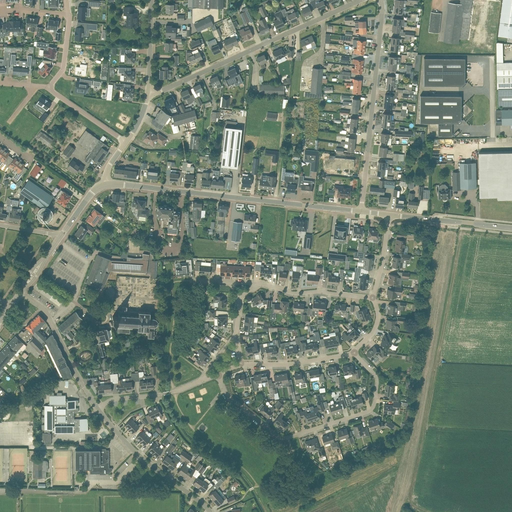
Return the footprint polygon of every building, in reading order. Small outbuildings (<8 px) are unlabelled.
[(58,6),(58,0),(48,0),(48,6),(52,6),(52,9),(57,9),(57,6),(58,6)] [(188,0),(188,7),(223,8),(223,0),(188,0)] [(314,0),(315,1),(314,1),(318,10),(326,6),(322,0),(314,0)] [(444,42),(459,43),(459,39),(467,40),(472,0),(460,0),(460,4),(449,3),(444,42)] [(495,55),(501,0),(477,0),(470,55),(495,55)] [(511,0),(503,0),(499,36),(511,37),(511,0)] [(173,4),(166,4),(166,12),(173,12),(173,10),(177,10),(178,3),(173,3),(173,4)] [(300,7),(304,16),(312,13),(309,7),(308,7),(307,4),(303,5),(300,7)] [(78,6),(77,18),(85,19),(86,7),(78,6)] [(258,8),(262,17),(267,15),(263,6),(258,8)] [(396,6),(394,6),(394,12),(397,13),(396,14),(403,15),(403,10),(402,10),(402,7),(396,6)] [(128,15),(128,26),(137,27),(137,21),(136,21),(136,13),(133,13),(133,7),(124,7),(124,15),(128,15)] [(245,11),(248,9),(247,7),(241,9),(243,12),(240,13),(244,23),(250,21),(245,11)] [(285,8),(281,10),(284,17),(287,15),(291,22),(298,19),(295,12),(293,8),(286,11),(285,8)] [(284,17),(281,10),(275,13),(278,19),(274,21),(277,28),(284,25),(283,22),(286,21),(284,17)] [(429,32),(439,33),(441,14),(431,13),(429,32)] [(26,26),(31,27),(31,31),(35,31),(37,31),(37,36),(41,36),(42,27),(38,27),(37,27),(38,18),(27,17),(26,26)] [(194,24),(198,31),(213,24),(210,17),(194,24)] [(227,20),(232,31),(236,29),(231,18),(227,20)] [(261,25),(258,27),(262,34),(270,30),(267,23),(266,23),(264,18),(259,20),(261,25)] [(16,20),(13,21),(13,31),(17,31),(17,34),(18,35),(23,35),(23,31),(23,23),(20,24),(20,21),(16,21),(16,20)] [(54,29),(53,35),(56,36),(55,40),(60,40),(61,32),(57,32),(57,29),(58,29),(59,21),(48,20),(48,23),(46,23),(45,29),(50,29),(54,29)] [(13,31),(13,21),(10,21),(10,22),(6,22),(6,24),(3,24),(3,35),(8,35),(9,34),(9,31),(13,31)] [(75,32),(75,36),(75,40),(83,41),(83,33),(84,33),(85,29),(96,30),(97,24),(81,23),(81,28),(76,27),(76,32),(75,32)] [(211,26),(216,38),(219,36),(215,24),(211,26)] [(166,36),(171,36),(171,40),(181,40),(181,36),(175,36),(175,32),(180,32),(180,28),(175,28),(175,26),(168,26),(168,29),(167,29),(166,36)] [(253,36),(249,26),(239,31),(244,40),(248,39),(248,38),(250,37),(250,38),(253,36)] [(224,41),(227,48),(227,47),(234,44),(234,45),(238,43),(235,36),(224,41)] [(300,41),(304,49),(315,44),(311,36),(307,38),(308,39),(301,42),(300,41)] [(190,44),(192,49),(202,45),(201,44),(204,43),(202,38),(199,39),(199,40),(190,44)] [(56,50),(56,47),(48,46),(48,47),(45,46),(45,43),(37,41),(36,47),(44,48),(44,50),(43,56),(47,56),(47,57),(50,58),(50,59),(54,60),(54,58),(55,58),(55,53),(56,53),(57,50),(56,50)] [(208,45),(210,49),(211,48),(214,54),(221,51),(218,45),(216,41),(208,45)] [(176,43),(172,43),(165,43),(165,50),(172,51),(172,47),(176,47),(176,43)] [(272,52),(275,57),(276,60),(288,54),(288,57),(293,57),(294,49),(289,48),(289,50),(283,52),(282,48),(272,52)] [(125,62),(134,63),(134,65),(134,53),(126,53),(126,49),(121,49),(121,55),(125,55),(125,62)] [(4,51),(3,64),(0,64),(0,72),(1,73),(4,73),(5,67),(9,68),(10,52),(4,51)] [(190,60),(192,64),(196,62),(195,61),(202,58),(202,59),(202,58),(199,51),(192,53),(191,52),(187,52),(186,59),(187,61),(190,60)] [(16,75),(20,75),(21,64),(15,63),(16,54),(11,54),(10,67),(13,67),(13,74),(17,74),(16,75)] [(267,61),(266,59),(264,54),(257,58),(262,69),(266,67),(263,63),(267,61)] [(27,64),(21,64),(20,75),(23,75),(27,75),(28,68),(31,68),(32,56),(27,55),(27,64)] [(424,85),(462,85),(465,82),(465,58),(424,58),(424,85)] [(38,72),(42,75),(41,75),(43,77),(44,76),(45,77),(47,74),(49,71),(51,68),(48,65),(49,65),(50,65),(51,61),(44,60),(42,61),(45,64),(38,72)] [(511,62),(497,63),(498,89),(511,88),(511,62)] [(76,66),(75,74),(86,75),(87,64),(80,64),(80,67),(76,66)] [(162,70),(160,70),(160,78),(167,78),(167,75),(171,75),(171,71),(167,71),(167,67),(162,66),(162,70)] [(125,71),(126,68),(119,67),(119,73),(124,73),(124,81),(133,81),(133,83),(134,71),(125,71)] [(323,72),(323,68),(312,67),(310,93),(321,94),(323,72)] [(225,79),(228,86),(237,82),(235,76),(238,74),(235,68),(227,71),(230,77),(225,79)] [(387,75),(387,82),(397,83),(398,83),(399,73),(395,73),(395,76),(387,75)] [(210,79),(213,85),(216,84),(218,88),(222,86),(217,76),(210,79)] [(76,81),(76,87),(77,87),(76,92),(84,93),(85,88),(87,88),(87,85),(91,85),(92,80),(86,79),(85,82),(76,81)] [(115,83),(114,88),(123,89),(123,97),(125,97),(125,99),(132,100),(133,89),(125,88),(125,84),(115,83)] [(202,90),(202,89),(200,84),(193,87),(196,93),(200,91),(200,96),(203,96),(202,90)] [(259,95),(284,96),(285,86),(259,85),(259,95)] [(361,86),(346,85),(346,87),(351,88),(350,89),(353,89),(352,93),(360,93),(361,86)] [(511,88),(498,89),(498,106),(511,105),(511,88)] [(180,93),(183,99),(186,98),(189,104),(192,102),(192,101),(195,99),(193,94),(190,95),(188,89),(180,93)] [(385,94),(385,101),(392,102),(394,102),(394,98),(396,98),(397,97),(398,93),(389,92),(389,95),(385,94)] [(420,95),(420,123),(438,123),(438,136),(452,136),(452,123),(458,123),(461,120),(461,96),(420,95)] [(41,96),(36,104),(42,108),(40,111),(43,113),(40,118),(44,121),(49,115),(45,112),(51,103),(48,101),(48,100),(46,99),(45,99),(41,96)] [(221,106),(228,107),(229,97),(222,96),(221,106)] [(171,98),(164,101),(166,104),(168,110),(176,106),(171,98)] [(359,106),(345,105),(345,108),(352,108),(351,112),(358,113),(359,106)] [(152,123),(161,129),(170,115),(162,109),(159,112),(158,112),(156,115),(157,116),(155,119),(154,119),(151,122),(152,123)] [(171,116),(174,126),(197,119),(195,109),(186,112),(182,113),(171,116)] [(511,109),(502,110),(502,125),(511,124),(511,109)] [(383,120),(382,126),(387,127),(386,130),(393,131),(394,125),(390,124),(390,121),(383,120)] [(241,128),(236,128),(236,122),(225,121),(220,166),(237,168),(241,128)] [(347,124),(343,124),(343,126),(347,127),(350,128),(349,131),(356,132),(357,125),(350,125),(347,124)] [(48,146),(53,140),(41,130),(36,137),(48,146)] [(146,132),(142,137),(144,138),(143,140),(147,143),(148,142),(153,146),(156,141),(162,145),(167,139),(158,133),(157,134),(156,136),(149,131),(147,133),(146,132)] [(380,141),(388,142),(388,139),(391,139),(392,134),(388,134),(381,133),(380,141)] [(189,148),(198,149),(200,136),(190,135),(189,148)] [(100,140),(91,151),(84,161),(89,164),(92,159),(99,164),(108,151),(103,148),(104,147),(107,149),(109,147),(100,140)] [(354,145),(341,144),(341,146),(344,146),(344,147),(347,147),(347,151),(354,152),(354,145)] [(63,153),(69,157),(75,149),(69,145),(63,153)] [(386,149),(387,147),(380,147),(379,155),(386,156),(386,153),(390,154),(391,150),(386,149)] [(0,165),(0,167),(2,169),(11,157),(8,155),(9,153),(5,150),(0,155),(0,159),(3,161),(2,163),(0,165)] [(265,150),(265,155),(273,155),(272,161),(277,162),(278,152),(265,150)] [(305,151),(304,162),(311,162),(318,163),(319,152),(305,151)] [(511,151),(479,153),(480,197),(498,197),(498,199),(511,198),(511,151)] [(325,159),(324,167),(338,169),(340,169),(341,166),(343,166),(343,167),(353,168),(354,160),(355,160),(343,159),(343,155),(335,154),(335,156),(329,155),(329,154),(325,153),(324,159),(325,159)] [(393,160),(397,161),(398,161),(404,161),(405,154),(399,154),(399,153),(393,153),(393,160)] [(9,166),(14,169),(20,161),(15,158),(14,159),(11,157),(2,169),(5,171),(8,167),(9,166)] [(67,167),(75,173),(76,171),(80,173),(84,167),(77,161),(76,163),(73,160),(67,167)] [(20,161),(14,169),(18,172),(18,174),(14,178),(18,181),(27,169),(24,166),(25,165),(20,161)] [(378,161),(377,168),(385,169),(388,170),(392,170),(392,167),(388,166),(386,166),(386,162),(378,161)] [(185,170),(185,172),(182,171),(181,177),(185,177),(185,181),(193,182),(194,167),(187,166),(188,162),(183,162),(182,169),(185,170)] [(460,163),(460,171),(461,188),(477,188),(476,162),(460,163)] [(34,175),(40,166),(36,163),(30,172),(34,175)] [(147,177),(157,178),(158,171),(154,171),(154,166),(150,165),(150,170),(148,170),(147,177)] [(114,176),(136,179),(137,168),(125,167),(125,168),(115,167),(114,176)] [(170,171),(169,180),(177,180),(178,177),(179,177),(180,170),(176,170),(171,170),(171,171),(170,171)] [(461,188),(460,171),(453,172),(453,190),(461,190),(461,188)] [(209,176),(210,172),(206,172),(203,172),(201,186),(210,187),(211,176),(209,176)] [(223,188),(231,189),(232,178),(224,177),(223,180),(218,179),(219,175),(213,175),(211,187),(223,188)] [(276,176),(269,176),(268,179),(261,178),(261,180),(260,180),(259,187),(274,189),(275,184),(276,178),(276,176)] [(290,176),(285,176),(284,187),(287,187),(287,191),(295,192),(295,183),(294,182),(294,177),(290,177),(290,176)] [(303,176),(299,176),(299,177),(298,183),(298,187),(301,187),(301,192),(311,193),(312,186),(309,185),(310,181),(303,180),(303,176)] [(251,180),(251,177),(247,177),(247,179),(242,179),(241,185),(251,187),(251,180)] [(57,184),(62,188),(67,182),(62,178),(57,184)] [(53,197),(29,180),(20,192),(45,209),(53,197)] [(334,189),(338,190),(337,196),(342,197),(343,196),(350,197),(351,189),(343,188),(343,187),(334,186),(334,189)] [(380,194),(379,196),(378,204),(388,205),(388,197),(384,197),(384,189),(370,187),(369,193),(380,194)] [(396,196),(395,206),(403,207),(404,199),(399,199),(400,190),(394,189),(393,196),(396,196)] [(438,193),(438,194),(438,195),(439,199),(443,199),(447,199),(451,199),(451,189),(448,189),(439,189),(438,189),(438,193)] [(57,200),(65,206),(71,196),(63,191),(61,190),(55,199),(57,200)] [(111,200),(111,204),(117,204),(117,206),(124,207),(125,202),(123,201),(124,195),(112,193),(112,196),(111,196),(110,200),(111,200)] [(414,199),(414,193),(409,193),(408,207),(417,208),(418,200),(414,199)] [(19,200),(12,199),(9,205),(8,205),(6,211),(10,212),(9,220),(19,222),(20,214),(17,213),(19,200)] [(134,199),(132,206),(137,207),(137,208),(139,208),(138,215),(140,216),(139,219),(145,220),(146,217),(148,217),(148,210),(144,210),(144,209),(145,201),(139,200),(139,199),(134,199)] [(192,222),(198,222),(199,217),(201,217),(201,210),(202,202),(193,201),(193,210),(192,222)] [(219,211),(219,216),(226,216),(227,212),(228,205),(218,204),(217,211),(219,211)] [(169,217),(167,233),(177,234),(179,218),(179,213),(175,213),(176,210),(173,210),(173,207),(158,205),(157,210),(157,216),(165,217),(165,218),(168,218),(168,217),(169,217)] [(102,214),(94,208),(86,219),(94,225),(97,222),(98,222),(99,220),(100,220),(103,215),(102,214)] [(41,215),(41,216),(41,217),(42,217),(42,218),(43,218),(44,218),(44,219),(45,219),(46,219),(46,218),(47,218),(48,218),(48,217),(49,217),(49,216),(49,215),(50,215),(50,214),(49,213),(49,212),(48,211),(48,210),(47,210),(46,210),(45,210),(44,210),(43,210),(42,211),(41,212),(41,213),(41,214),(41,215)] [(243,223),(251,223),(250,231),(257,231),(258,230),(258,225),(255,225),(256,215),(252,214),(252,215),(244,215),(243,223)] [(107,217),(117,225),(119,222),(109,215),(107,217)] [(264,222),(263,228),(275,229),(276,217),(266,216),(265,222),(264,222)] [(307,221),(293,219),(293,220),(292,220),(291,221),(291,224),(292,225),(293,225),(292,229),(306,230),(307,221)] [(233,222),(231,240),(239,241),(241,223),(233,222)] [(86,224),(84,227),(87,230),(91,233),(93,229),(86,224)] [(87,230),(84,227),(81,226),(75,234),(81,238),(80,238),(82,239),(83,240),(84,239),(85,238),(86,236),(85,235),(84,234),(87,230)] [(357,228),(353,228),(352,240),(356,240),(356,238),(362,238),(363,227),(357,227),(357,228)] [(376,229),(369,228),(367,239),(373,240),(374,242),(377,242),(379,240),(380,236),(377,236),(378,231),(375,230),(376,229)] [(304,247),(311,248),(312,235),(305,235),(304,247)] [(395,250),(404,251),(405,240),(396,239),(395,250)] [(359,258),(359,262),(373,264),(374,258),(363,256),(364,253),(365,253),(365,252),(363,252),(362,252),(358,252),(356,251),(355,255),(360,256),(359,258)] [(98,254),(87,283),(90,284),(91,284),(99,287),(99,288),(103,289),(109,273),(110,270),(146,272),(149,254),(143,253),(143,258),(135,258),(135,260),(131,259),(130,261),(110,260),(110,259),(98,254)] [(399,267),(399,268),(403,268),(404,260),(409,260),(410,255),(398,254),(398,257),(393,257),(392,266),(399,267)] [(189,274),(189,271),(192,271),(191,259),(186,259),(186,262),(180,263),(180,267),(176,267),(176,268),(176,275),(189,274)] [(205,265),(204,274),(210,275),(210,270),(212,270),(212,267),(215,268),(215,262),(215,259),(213,259),(212,261),(211,261),(211,263),(210,265),(205,265)] [(195,261),(195,266),(198,266),(198,269),(199,269),(199,273),(204,274),(205,265),(201,264),(201,262),(195,261)] [(267,263),(266,267),(265,276),(271,277),(271,272),(277,273),(278,263),(272,262),(272,264),(267,263)] [(355,271),(367,273),(368,273),(369,269),(372,270),(373,264),(359,262),(358,262),(358,267),(355,267),(355,271)] [(279,280),(286,280),(287,269),(290,270),(290,264),(285,263),(285,266),(283,266),(283,271),(279,271),(279,280)] [(260,276),(265,276),(266,267),(263,267),(264,265),(256,264),(255,270),(260,271),(260,276)] [(293,271),(292,281),(298,282),(299,272),(303,272),(303,266),(297,266),(296,271),(293,271)] [(316,273),(316,275),(307,274),(307,283),(311,283),(318,283),(318,274),(322,274),(322,268),(316,267),(316,273)] [(328,284),(333,285),(334,275),(331,275),(331,272),(328,272),(328,270),(324,270),(323,277),(327,277),(327,276),(328,277),(328,284)] [(359,278),(358,282),(367,283),(368,277),(366,277),(367,273),(355,271),(354,278),(359,278)] [(388,283),(393,284),(397,284),(398,280),(399,280),(400,275),(394,275),(389,274),(388,283)] [(367,283),(358,282),(358,285),(353,285),(353,286),(352,291),(358,292),(359,288),(367,289),(367,283)] [(387,289),(387,294),(388,294),(388,296),(393,297),(396,298),(396,297),(400,298),(401,294),(402,288),(398,287),(393,286),(393,287),(395,287),(395,290),(387,289)] [(260,294),(253,298),(254,300),(252,302),(253,306),(257,304),(257,305),(262,301),(264,304),(267,304),(266,306),(271,307),(272,300),(267,300),(264,300),(260,294)] [(213,296),(214,301),(214,302),(218,302),(218,306),(221,306),(226,306),(226,299),(223,299),(223,296),(213,296)] [(308,308),(307,314),(307,315),(314,316),(315,310),(319,310),(320,301),(313,300),(312,308),(308,308)] [(271,313),(274,314),(274,312),(280,312),(282,312),(284,311),(287,311),(287,310),(288,301),(281,301),(280,304),(275,304),(274,309),(271,309),(271,313)] [(326,301),(320,301),(319,310),(323,311),(322,316),(329,317),(329,315),(330,310),(325,310),(326,301)] [(304,304),(298,303),(298,302),(294,302),(293,310),(303,311),(304,304)] [(389,313),(394,314),(396,314),(397,310),(398,309),(405,310),(405,307),(406,303),(400,302),(400,306),(388,305),(388,312),(389,313)] [(334,311),(333,314),(334,315),(337,315),(338,314),(338,313),(345,313),(345,311),(346,304),(339,304),(339,305),(335,305),(335,311),(334,311)] [(143,330),(143,331),(144,331),(144,330),(147,330),(146,334),(148,334),(148,337),(154,338),(155,327),(154,327),(154,326),(156,325),(156,326),(157,326),(156,325),(157,323),(158,324),(159,323),(158,323),(158,321),(159,320),(158,320),(157,318),(157,317),(156,318),(154,317),(154,316),(153,317),(150,317),(150,316),(150,312),(151,312),(150,311),(150,312),(145,311),(145,310),(144,310),(144,311),(140,311),(140,310),(139,310),(139,311),(138,311),(138,312),(127,311),(127,307),(122,306),(122,311),(119,310),(119,314),(118,314),(118,316),(114,316),(114,315),(113,315),(113,316),(112,321),(113,321),(113,322),(114,322),(114,321),(117,321),(117,322),(118,322),(117,324),(118,324),(117,332),(130,333),(130,328),(137,329),(138,330),(139,331),(139,330),(143,330)] [(356,311),(356,313),(356,315),(357,318),(358,318),(360,318),(361,321),(364,320),(364,322),(366,323),(368,322),(369,320),(368,318),(370,318),(368,313),(367,314),(365,308),(358,311),(356,311)] [(58,327),(64,334),(65,334),(70,340),(74,337),(68,331),(82,319),(76,311),(58,327)] [(39,314),(26,327),(27,328),(33,334),(42,343),(45,340),(47,338),(44,334),(42,333),(38,329),(45,322),(46,322),(39,314)] [(245,316),(244,323),(257,324),(257,322),(258,317),(254,317),(245,316)] [(226,323),(227,323),(227,317),(222,317),(217,317),(218,328),(221,327),(226,327),(226,323)] [(393,329),(393,331),(399,332),(399,328),(398,326),(395,326),(396,321),(392,320),(387,320),(386,328),(393,329)] [(257,324),(244,323),(244,330),(253,331),(253,326),(257,327),(257,324)] [(352,331),(347,335),(344,332),(342,334),(351,343),(353,340),(354,341),(357,339),(356,338),(360,334),(351,325),(349,327),(352,331)] [(22,330),(19,334),(22,338),(27,342),(33,337),(31,335),(33,334),(27,328),(23,332),(22,330)] [(106,355),(103,341),(109,339),(108,333),(107,328),(94,331),(95,336),(97,342),(98,342),(101,356),(106,355)] [(336,335),(330,336),(332,347),(335,346),(335,347),(338,347),(338,345),(341,344),(338,328),(334,329),(336,335)] [(313,336),(309,336),(310,342),(312,351),(318,350),(317,346),(316,340),(320,339),(319,332),(313,333),(313,336)] [(382,341),(380,344),(386,347),(385,352),(397,354),(397,351),(390,347),(392,343),(394,344),(398,338),(393,336),(389,333),(387,336),(385,334),(381,340),(382,341)] [(45,340),(42,343),(44,345),(44,344),(46,343),(47,344),(62,375),(63,378),(72,377),(73,377),(53,334),(52,334),(51,335),(47,338),(45,340)] [(211,340),(210,341),(218,346),(220,343),(219,342),(221,339),(215,335),(213,338),(210,336),(209,338),(211,340)] [(23,343),(15,336),(8,344),(16,351),(23,343)] [(303,336),(299,337),(300,343),(302,351),(306,350),(306,352),(312,351),(310,342),(307,343),(306,337),(304,338),(303,336)] [(326,349),(329,348),(328,347),(332,347),(330,336),(323,337),(324,339),(320,339),(321,344),(325,344),(326,349)] [(290,342),(292,354),(298,353),(296,344),(300,343),(299,337),(295,338),(296,341),(290,342)] [(30,342),(39,353),(44,348),(35,338),(30,342)] [(270,345),(272,355),(277,354),(276,347),(281,346),(280,344),(279,339),(272,341),(273,345),(270,345)] [(218,346),(210,341),(208,345),(205,343),(203,345),(213,352),(215,349),(216,350),(219,347),(218,346)] [(244,343),(246,356),(251,355),(252,356),(255,355),(255,354),(259,353),(256,341),(254,342),(254,346),(247,347),(247,343),(244,343)] [(287,355),(292,354),(290,342),(280,344),(281,346),(281,349),(285,348),(287,355)] [(8,344),(3,350),(11,357),(16,352),(16,351),(8,344)] [(374,346),(366,354),(372,360),(373,359),(378,355),(382,359),(382,360),(387,355),(384,351),(381,354),(377,350),(374,346)] [(3,350),(0,352),(0,367),(1,369),(11,357),(3,350)] [(199,356),(207,362),(208,361),(207,360),(210,357),(200,350),(198,352),(201,354),(199,356)] [(194,363),(198,366),(200,364),(203,366),(205,363),(206,364),(207,362),(199,356),(197,358),(195,356),(193,358),(196,360),(194,363)] [(347,365),(342,366),(344,377),(346,378),(348,378),(349,377),(348,374),(352,373),(352,375),(356,375),(357,378),(360,377),(359,369),(355,370),(355,371),(353,371),(352,365),(347,366),(347,365)] [(328,372),(326,373),(327,379),(332,378),(332,377),(335,377),(336,383),(342,382),(341,375),(337,376),(336,366),(328,368),(328,372)] [(309,371),(310,376),(310,378),(318,376),(319,382),(324,381),(323,373),(320,374),(319,369),(309,371)] [(294,373),(295,378),(296,382),(299,382),(300,388),(307,386),(306,385),(306,380),(303,381),(301,372),(294,373)] [(260,374),(261,382),(265,381),(266,385),(269,384),(267,373),(260,374)] [(287,373),(280,374),(282,382),(286,381),(286,385),(289,384),(287,373)] [(244,381),(245,386),(250,385),(248,377),(245,377),(244,374),(235,376),(236,382),(244,381)] [(254,376),(250,377),(253,391),(259,389),(258,386),(262,385),(260,374),(253,375),(254,376)] [(282,382),(280,374),(274,375),(276,387),(279,386),(278,383),(282,382)] [(97,381),(94,382),(94,384),(94,385),(98,385),(98,393),(105,392),(104,384),(100,385),(100,382),(100,381),(97,381)] [(399,394),(394,393),(395,385),(392,385),(387,384),(386,388),(385,388),(385,394),(390,395),(390,396),(389,400),(398,401),(399,394)] [(363,396),(355,398),(358,407),(364,405),(362,400),(364,399),(364,400),(368,399),(366,392),(362,393),(363,396)] [(80,432),(80,430),(88,430),(88,418),(80,418),(80,419),(73,419),(73,417),(74,417),(74,412),(78,412),(78,408),(76,408),(76,404),(78,404),(78,400),(67,400),(67,401),(65,401),(65,394),(65,395),(61,395),(61,393),(57,393),(57,395),(54,395),(54,393),(50,393),(50,403),(50,405),(43,405),(43,406),(44,406),(44,409),(42,409),(42,413),(44,413),(44,417),(42,417),(42,421),(44,421),(45,425),(42,425),(42,429),(44,429),(44,432),(43,432),(43,433),(43,440),(43,441),(44,440),(44,443),(44,444),(51,444),(51,441),(51,440),(51,437),(55,436),(55,433),(73,433),(73,434),(73,431),(75,431),(75,432),(80,432)] [(337,403),(334,404),(337,413),(340,412),(340,411),(342,411),(342,408),(346,407),(343,396),(338,397),(339,399),(336,400),(337,403)] [(358,407),(355,398),(352,399),(351,396),(345,398),(348,405),(351,404),(353,408),(358,407)] [(274,406),(279,410),(283,405),(278,401),(274,406)] [(312,406),(309,407),(311,414),(313,421),(315,420),(320,418),(318,412),(319,411),(320,412),(324,411),(321,402),(317,403),(318,407),(313,408),(312,406)] [(337,413),(334,404),(331,405),(331,402),(328,403),(329,406),(332,414),(334,413),(334,414),(337,413)] [(383,412),(394,414),(395,409),(399,409),(400,403),(393,402),(393,406),(384,405),(383,412)] [(263,414),(268,418),(273,411),(276,407),(273,406),(271,409),(265,405),(264,405),(262,403),(258,408),(261,410),(260,411),(264,414),(263,414)] [(154,406),(152,407),(156,416),(159,415),(160,418),(163,417),(157,406),(154,407),(154,406)] [(156,416),(152,407),(150,408),(151,409),(147,410),(151,419),(153,422),(155,421),(154,418),(156,416)] [(311,414),(309,407),(306,408),(306,410),(301,412),(301,410),(296,411),(297,414),(299,419),(303,417),(303,416),(304,416),(307,422),(312,421),(313,421),(311,414)] [(277,425),(276,425),(279,428),(279,427),(283,430),(291,420),(289,418),(286,422),(281,418),(283,414),(281,413),(273,422),(277,425)] [(127,428),(128,430),(137,421),(135,419),(136,418),(134,417),(125,425),(127,428)] [(368,421),(371,430),(377,427),(378,429),(384,427),(382,422),(379,423),(377,418),(368,421)] [(385,423),(392,428),(394,424),(387,420),(385,423)] [(137,421),(128,430),(129,431),(130,431),(133,433),(142,425),(140,423),(139,423),(137,421)] [(356,435),(362,433),(363,437),(369,435),(367,427),(362,428),(361,424),(353,426),(356,435)] [(340,439),(346,437),(348,443),(354,441),(353,436),(349,437),(346,428),(337,431),(340,439)] [(145,429),(136,437),(139,440),(138,440),(139,442),(147,435),(149,433),(145,429)] [(331,444),(333,450),(339,447),(338,442),(334,443),(333,441),(334,441),(332,433),(326,435),(326,436),(322,437),(324,444),(330,442),(331,444)] [(147,435),(139,442),(141,443),(144,445),(153,437),(151,435),(149,437),(147,435)] [(307,450),(311,448),(312,450),(318,448),(320,457),(325,456),(323,448),(320,449),(316,438),(305,442),(307,450)] [(151,453),(152,454),(159,447),(157,445),(159,442),(157,440),(149,450),(151,452),(151,453)] [(175,444),(172,443),(167,449),(172,452),(176,446),(174,445),(175,444)] [(159,447),(152,454),(153,455),(154,455),(157,457),(165,448),(163,446),(161,449),(159,447)] [(76,449),(76,469),(90,469),(90,474),(109,473),(111,471),(109,469),(109,450),(106,450),(106,448),(76,449)] [(179,455),(184,459),(187,454),(183,451),(179,455)] [(174,456),(169,452),(162,461),(167,465),(174,456)] [(187,454),(184,459),(186,460),(188,462),(192,457),(187,454)] [(174,456),(167,465),(173,469),(180,460),(174,456)] [(186,460),(178,472),(180,474),(180,473),(184,476),(188,469),(190,466),(191,465),(189,464),(187,464),(188,462),(186,460)] [(33,462),(33,478),(46,478),(46,462),(33,462)] [(188,469),(184,476),(186,478),(188,480),(195,470),(194,469),(195,469),(193,468),(190,466),(188,469)] [(193,484),(198,487),(203,481),(200,479),(202,476),(200,474),(193,484)] [(223,476),(215,484),(218,487),(226,479),(223,476)] [(203,481),(198,487),(204,491),(208,486),(210,489),(220,479),(218,477),(215,479),(214,478),(211,481),(211,480),(210,481),(206,478),(203,481)] [(218,488),(209,495),(213,500),(219,495),(222,493),(218,488)] [(219,495),(213,500),(217,505),(226,498),(225,496),(222,498),(219,495)]
